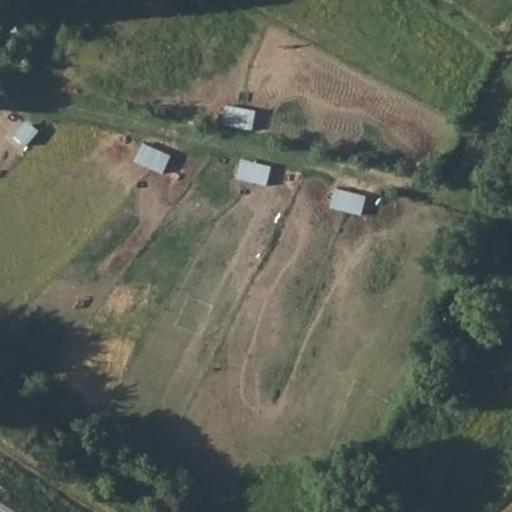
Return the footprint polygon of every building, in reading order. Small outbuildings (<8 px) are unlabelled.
[(29,27),(0,47),(0,62),(7,72),(42,47),(29,27)] [(259,111),(228,107),(225,126),(256,131),(259,111)] [(40,132),(29,122),(16,135),(29,145),(40,132)] [(172,158),(146,143),(134,164),(164,179),(172,158)] [(274,167),(243,160),(238,181),(269,186),(274,167)] [(367,197),(338,190),(331,212),(362,218),(367,197)]
